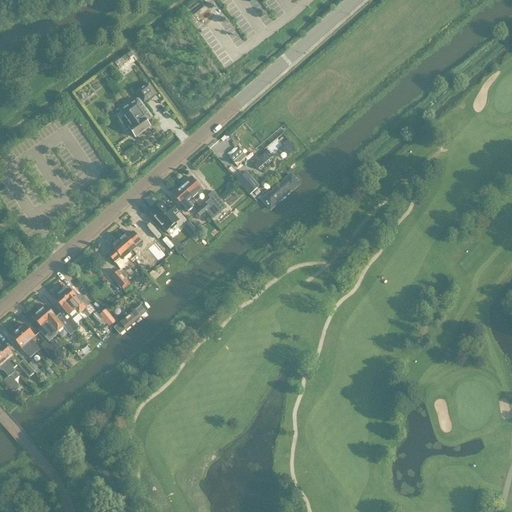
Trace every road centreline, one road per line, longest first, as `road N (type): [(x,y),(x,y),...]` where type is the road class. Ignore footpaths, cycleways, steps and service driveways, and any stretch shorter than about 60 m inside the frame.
road 1 (residential): [(0,309),(246,97)]
road 2 (unknown): [(0,125),(168,0)]
road 3 (unclassified): [(246,97),(357,0)]
